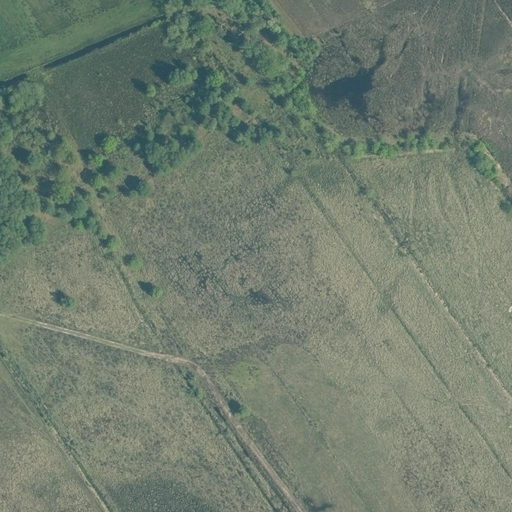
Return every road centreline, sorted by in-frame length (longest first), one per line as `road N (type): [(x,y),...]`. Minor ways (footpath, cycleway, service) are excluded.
road 1 (track): [(0,311),(187,363),(287,511)]
road 2 (track): [(36,75),(121,254),(187,363)]
